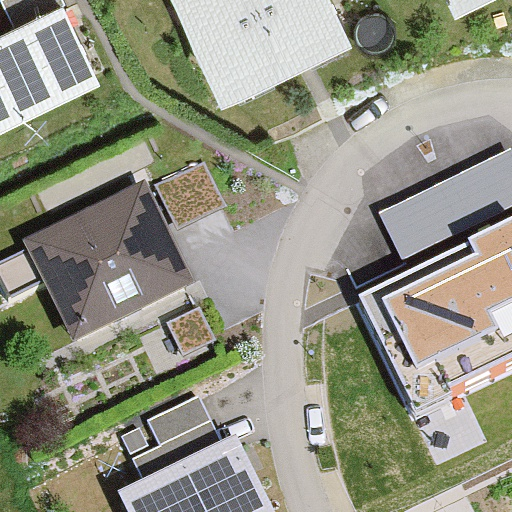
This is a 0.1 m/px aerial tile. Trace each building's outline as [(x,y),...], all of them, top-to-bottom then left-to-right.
[(15,32),(0,39),(0,135),(103,87),(61,0),(4,0),(1,2),(15,32)] [(252,0),(167,0),(219,110),(289,77),(252,0)] [(330,0),(252,0),(289,77),(319,63),(353,48),(330,0)] [(449,0),(457,17),(485,4),(492,0),(449,0)] [(380,214),(408,271),(511,220),(511,158),(509,151),(380,214)] [(201,163),(156,187),(178,229),(224,206),(201,163)] [(192,284),(143,184),(53,228),(24,242),(28,249),(0,262),(0,279),(9,296),(43,279),(74,342),(126,316),(192,284)] [(511,220),(408,271),(357,296),(413,411),(511,363),(511,220)] [(199,308),(167,323),(182,355),(214,340),(199,308)] [(143,480),(221,442),(200,400),(149,424),(160,447),(133,460),(143,480)] [(132,485),(119,491),(128,511),(273,511),(236,435),(221,442),(143,480),(132,485)]
